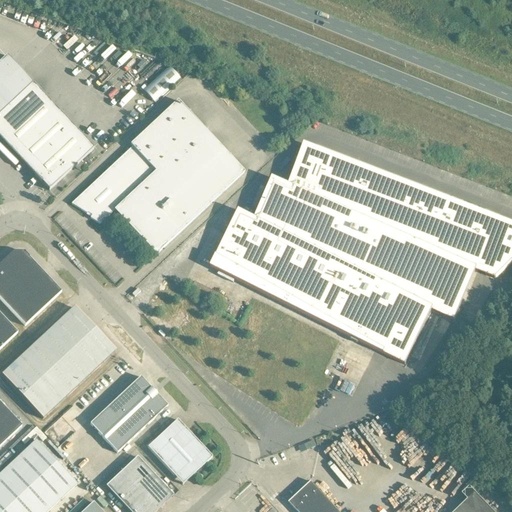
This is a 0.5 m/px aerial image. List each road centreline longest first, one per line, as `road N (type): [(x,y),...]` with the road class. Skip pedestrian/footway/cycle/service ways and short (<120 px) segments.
road 1 (unclassified): [(195,511),(236,471),(234,441),(38,230),(18,222),(0,227)]
road 2 (primary): [(210,0),(511,122)]
road 3 (primary): [(511,94),(276,0)]
